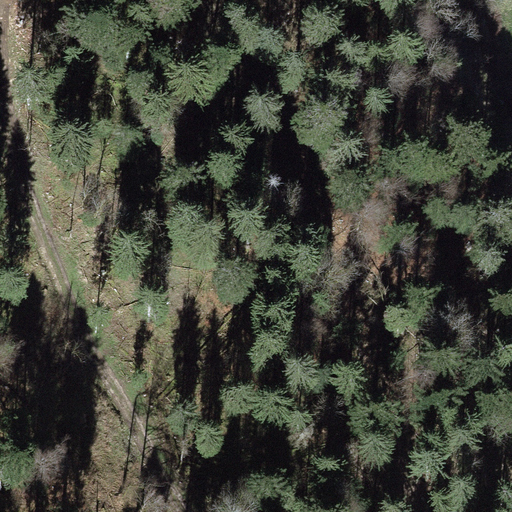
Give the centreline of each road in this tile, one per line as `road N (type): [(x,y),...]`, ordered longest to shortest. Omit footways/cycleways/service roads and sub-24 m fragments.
road 1 (track): [(183,511),(83,338),(21,171),(0,67)]
road 2 (track): [(448,0),(511,143)]
